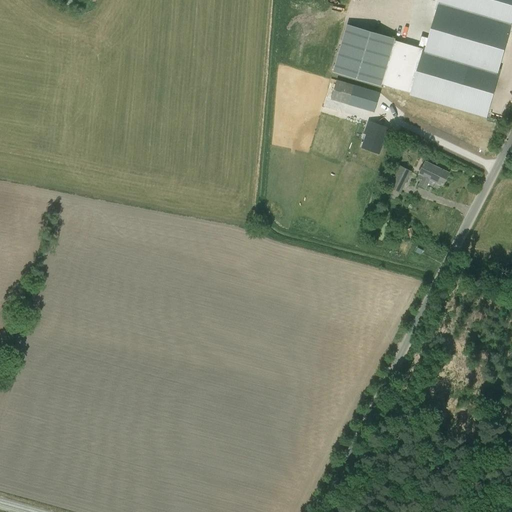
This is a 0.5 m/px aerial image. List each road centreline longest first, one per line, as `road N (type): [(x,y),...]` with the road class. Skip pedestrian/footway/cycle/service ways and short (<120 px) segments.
road 1 (unclassified): [(319,511),(511,139)]
road 2 (track): [(383,389),(511,441)]
